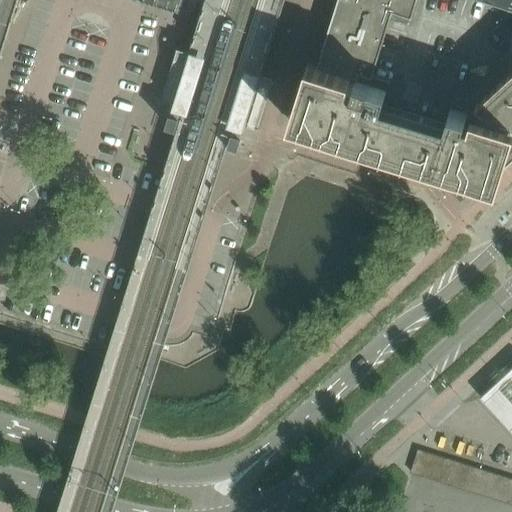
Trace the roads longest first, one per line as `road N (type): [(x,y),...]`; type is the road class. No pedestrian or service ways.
road 1 (tertiary): [(511,235),(283,440),(219,477)]
road 2 (tertiary): [(253,511),(299,484),(511,288)]
road 3 (tertiary): [(219,477),(137,474),(0,431)]
road 4 (tertiary): [(0,471),(137,511)]
